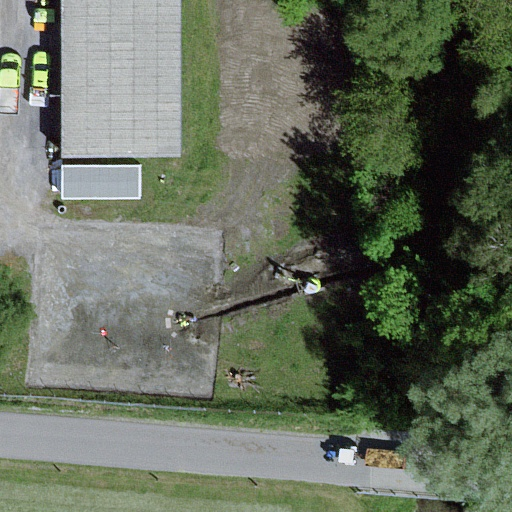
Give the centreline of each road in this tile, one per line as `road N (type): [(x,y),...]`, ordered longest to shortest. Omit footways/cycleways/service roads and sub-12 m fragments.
road 1 (unclassified): [(511,472),(0,437)]
road 2 (track): [(34,0),(33,147),(23,204),(0,242)]
